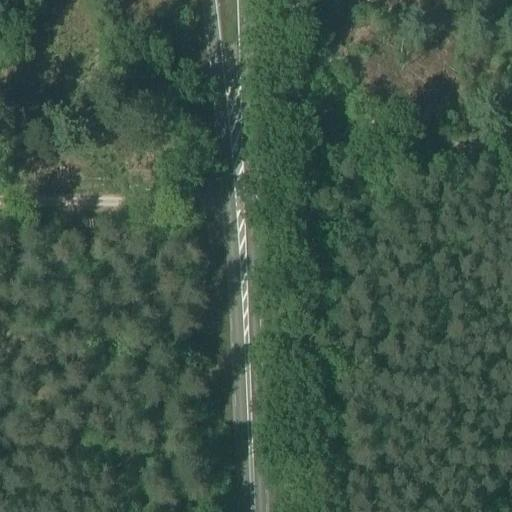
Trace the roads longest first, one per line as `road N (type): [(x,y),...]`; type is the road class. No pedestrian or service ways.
road 1 (primary): [(252,511),(227,0)]
road 2 (track): [(0,189),(304,197)]
